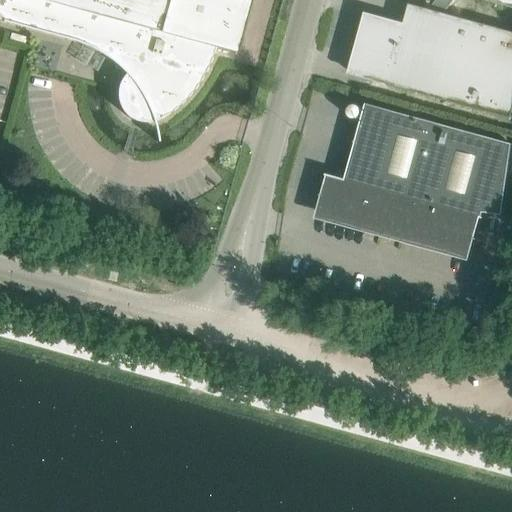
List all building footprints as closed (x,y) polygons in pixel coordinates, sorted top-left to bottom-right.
[(215,48),(36,0),(0,0),(0,21),(70,40),(82,45),(94,50),(105,57),(115,64),(125,73),(122,76),(120,79),(118,82),(117,86),(116,89),(116,95),(116,101),(118,107),(121,112),(125,116),(128,118),(131,120),(135,122),(138,123),(142,123),(145,123),(149,123),(152,122),(156,121),(159,120),(165,117),(170,113),(175,109),(180,105),(184,101),(192,92),(200,82),(206,71),(211,60),(215,48)] [(36,0),(215,48),(237,54),(251,0),(36,0)] [(357,74),(356,76),(510,118),(511,112),(511,32),(408,4),(403,23),(364,12),(356,42),(358,42),(350,72),(357,74)] [(365,103),(345,179),(481,217),(483,212),(502,215),(511,144),(365,103)] [(482,217),(481,217),(345,179),(326,174),(325,175),(329,176),(318,213),(382,231),(381,235),(402,241),(404,237),(467,254),(477,217),(482,218),(482,217)]
